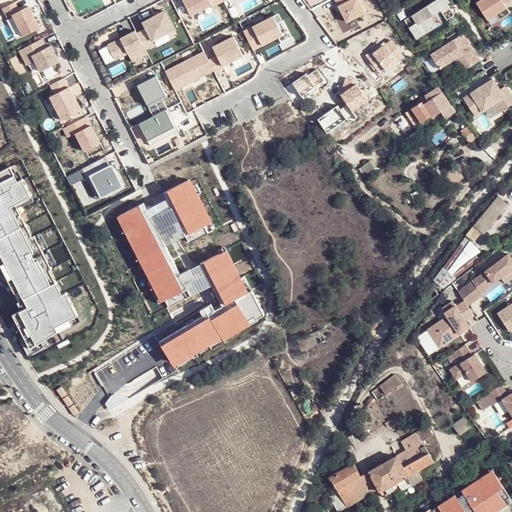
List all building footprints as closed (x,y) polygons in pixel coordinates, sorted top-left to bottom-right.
[(213,6),(224,1),(223,0),(184,0),(191,15),(212,5),(213,6)] [(358,0),(334,0),(346,22),(365,11),(358,0)] [(410,30),(418,41),(437,29),(431,20),(441,13),(448,22),(455,17),(448,6),(450,4),(447,0),(439,0),(412,18),(417,25),(410,30)] [(510,15),(503,5),(511,0),(483,0),(476,4),(487,22),(496,16),(499,22),(510,15)] [(15,2),(3,8),(8,17),(13,15),(24,36),(40,28),(29,6),(20,11),(15,2)] [(137,33),(146,49),(155,45),(153,41),(175,29),(165,11),(143,22),(147,29),(137,33)] [(276,16),(243,32),(251,50),(277,37),(280,43),(292,37),(283,20),(279,22),(276,16)] [(405,23),(410,30),(417,25),(412,18),(405,23)] [(137,33),(136,31),(108,45),(116,60),(129,53),(133,62),(148,54),(146,49),(137,33)] [(232,34),(212,45),(216,54),(222,65),(242,55),(232,34)] [(440,73),(455,63),(462,75),(481,63),(463,35),(429,57),(440,73)] [(384,36),(369,45),(380,62),(395,53),(392,47),(396,44),(393,38),(388,41),(384,36)] [(42,39),(20,50),(28,65),(36,61),(41,71),(60,62),(52,45),(47,48),(42,39)] [(208,59),(205,52),(166,72),(175,90),(214,70),(208,59)] [(216,54),(208,59),(214,70),(215,73),(223,69),(222,65),(216,54)] [(332,60),(312,72),(318,82),(337,70),(332,60)] [(156,75),(140,83),(148,101),(166,91),(156,75)] [(82,110),(65,77),(50,85),(55,94),(50,97),(62,120),(82,110)] [(493,81),(464,100),(476,118),(486,112),(496,105),(501,113),(511,106),(511,96),(506,87),(500,91),(493,81)] [(442,93),(438,87),(426,96),(431,103),(434,100),(442,93)] [(441,110),(450,103),(442,93),(434,100),(441,110)] [(431,117),(441,110),(434,100),(431,103),(426,106),(424,106),(430,115),(431,117)] [(424,106),(426,106),(422,101),(414,107),(423,120),(430,115),(424,106)] [(501,113),(496,105),(486,112),(491,120),(501,113)] [(172,120),(166,110),(140,123),(151,146),(180,131),(174,119),(172,120)] [(86,117),(64,128),(68,137),(76,133),(85,151),(101,143),(92,125),(91,126),(86,117)] [(473,133),(469,129),(462,134),(465,139),(473,133)] [(106,156),(83,168),(87,177),(92,174),(104,196),(124,186),(113,165),(111,166),(106,156)] [(13,163),(0,170),(0,265),(21,307),(12,311),(23,334),(19,337),(28,352),(82,321),(66,289),(61,292),(48,268),(51,266),(34,233),(31,235),(14,201),(31,192),(13,163)] [(190,180),(172,189),(194,235),(215,224),(190,180)] [(478,225),(487,233),(509,210),(500,202),(478,225)] [(141,203),(119,214),(167,301),(191,290),(141,203)] [(472,224),(464,234),(470,241),(478,231),(472,224)] [(433,276),(432,278),(438,284),(468,247),(460,239),(447,257),(440,267),(435,273),(433,276)] [(221,250),(203,260),(225,303),(247,292),(221,250)] [(453,278),(478,262),(475,256),(449,272),(453,278)] [(511,262),(509,259),(457,293),(467,307),(480,298),(479,295),(509,276),(511,279),(511,262)] [(464,322),(473,316),(463,302),(455,307),(452,302),(441,309),(446,317),(432,325),(443,343),(457,335),(455,332),(466,325),(464,322)] [(225,303),(161,340),(173,361),(237,321),(225,303)] [(511,304),(496,315),(508,332),(510,332),(511,331),(511,322),(511,304)] [(319,329),(295,338),(300,351),(323,341),(319,329)] [(471,357),(464,346),(452,353),(459,364),(449,371),(455,381),(465,374),(471,382),(485,373),(473,355),(471,357)] [(396,391),(402,387),(396,377),(380,387),(385,394),(394,388),(396,391)] [(63,386),(58,390),(63,397),(68,394),(63,386)] [(511,394),(508,397),(501,386),(489,394),(495,403),(496,404),(501,401),(511,417),(511,394)] [(482,412),(495,403),(489,394),(475,402),(482,412)] [(69,396),(65,399),(70,407),(75,404),(69,396)] [(75,405),(70,408),(76,416),(81,412),(75,405)] [(463,418),(453,426),(460,436),(471,428),(463,418)] [(428,427),(417,435),(423,444),(434,436),(428,427)] [(402,443),(408,454),(420,446),(423,444),(417,435),(402,443)] [(398,460),(405,470),(426,456),(422,450),(420,446),(408,454),(398,460)] [(405,470),(410,478),(435,462),(430,454),(426,456),(405,470)] [(407,479),(410,478),(405,470),(398,460),(388,467),(373,477),(382,495),(396,486),(398,485),(407,479)] [(347,505),(371,493),(354,465),(332,478),(340,493),(347,505)] [(511,511),(511,502),(493,474),(431,511),(511,511)] [(412,487),(407,479),(398,485),(404,493),(412,487)] [(396,486),(382,495),(386,501),(397,494),(400,492),(396,486)] [(347,505),(340,493),(331,498),(338,511),(348,507),(347,505)]
